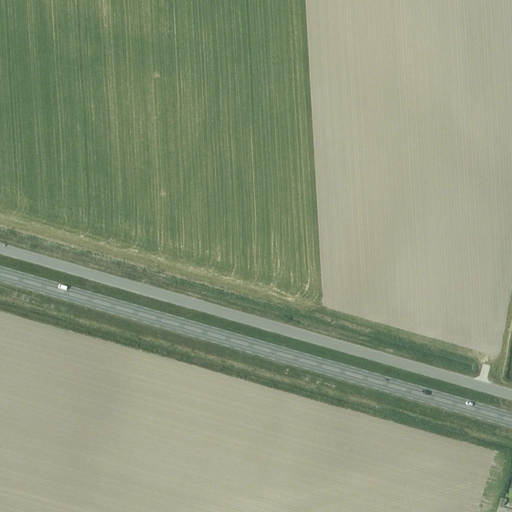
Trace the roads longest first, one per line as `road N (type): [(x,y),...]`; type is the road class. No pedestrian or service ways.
road 1 (unclassified): [(0,248),(511,395)]
road 2 (primary): [(511,420),(0,274)]
